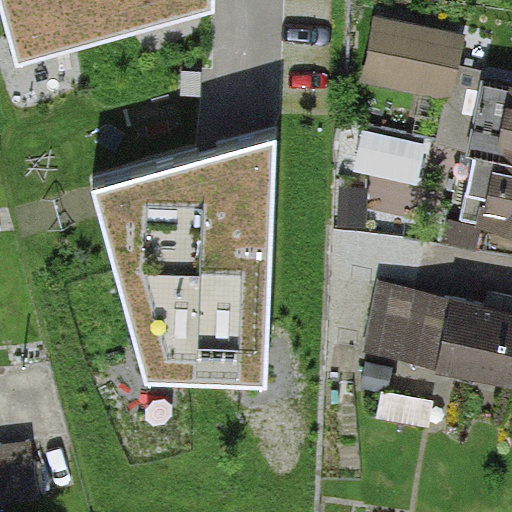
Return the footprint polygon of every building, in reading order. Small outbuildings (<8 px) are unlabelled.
[(1,0),(15,52),(210,0),(1,0)] [(461,37),(377,24),(367,87),(451,100),(461,37)] [(511,157),(511,89),(487,85),(475,151),(511,157)] [(267,375),(277,130),(95,178),(148,370),(267,375)] [(430,149),(371,138),(365,170),(424,182),(430,149)] [(511,225),(511,157),(475,151),(462,216),(511,225)] [(511,379),(511,313),(380,289),(368,354),(511,379)] [(32,440),(0,443),(0,500),(39,495),(32,440)]
